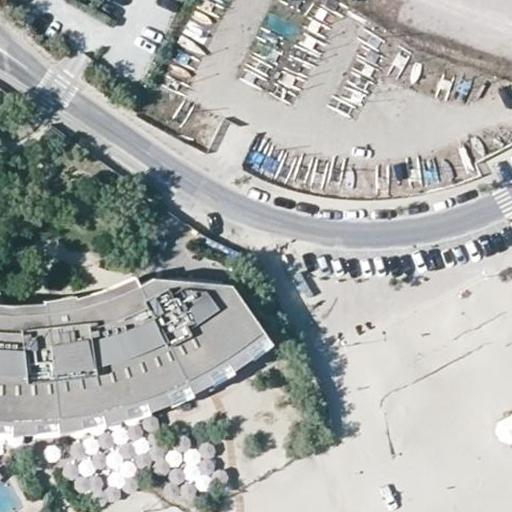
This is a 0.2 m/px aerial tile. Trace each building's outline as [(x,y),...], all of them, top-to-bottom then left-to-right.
[(76,303),(90,299),(101,296),(112,292),(123,287),(135,282),(132,277),(91,293),(74,297),(73,295),(42,300),(42,303),(0,302),(0,309),(3,310),(20,310),(32,309),(46,308),(62,306),(76,303)] [(157,393),(189,379),(203,372),(218,363),(247,343),(261,333),(262,331),(228,285),(186,281),(150,279),(136,285),(135,282),(123,287),(112,292),(101,296),(90,299),(76,303),(62,306),(46,308),(32,309),(20,310),(3,310),(0,309),(0,418),(17,419),(43,418),(57,417),(66,416),(90,412),(110,408),(132,402),(157,393)] [(271,344),(262,331),(261,333),(247,343),(249,356),(252,359),(271,344)] [(247,343),(218,363),(231,369),(249,356),(247,343)] [(233,372),(231,369),(218,363),(203,372),(210,382),(212,385),(233,372)] [(203,372),(189,379),(190,392),(210,382),(203,372)] [(157,393),(168,402),(170,406),(192,396),(190,392),(189,379),(157,393)] [(157,393),(132,402),(148,410),(168,402),(157,393)] [(110,408),(124,418),(126,421),(149,414),(148,410),(132,402),(110,408)] [(90,412),(103,423),(124,418),(110,408),(90,412)] [(66,416),(79,428),(80,432),(104,427),(103,423),(90,412),(66,416)] [(66,416),(57,417),(57,431),(79,428),(66,416)] [(43,418),(33,435),(33,437),(43,436),(57,435),(57,431),(57,417),(43,418)] [(0,418),(0,437),(10,438),(10,435),(17,419),(0,418)] [(17,419),(10,435),(33,435),(43,418),(17,419)] [(511,418),(501,424),(499,440),(504,446),(511,446),(511,418)]
